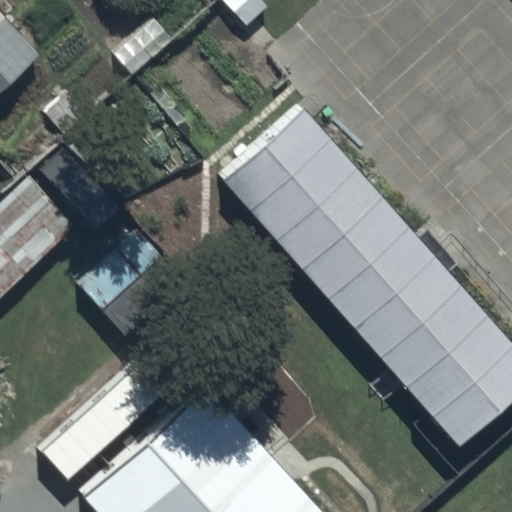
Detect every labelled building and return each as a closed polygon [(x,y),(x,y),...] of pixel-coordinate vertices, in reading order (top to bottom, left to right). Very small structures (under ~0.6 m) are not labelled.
[(237,0),(237,1),(259,27),(289,0),(237,0)] [(0,91),(36,59),(0,19),(0,91)] [(254,42),(192,98),(216,125),(278,69),(254,42)] [(511,383),(511,332),(294,93),(211,168),(454,436),(511,383)] [(133,233),(105,257),(142,301),(171,277),(133,233)] [(265,511),(127,360),(9,466),(50,511),(265,511)]
